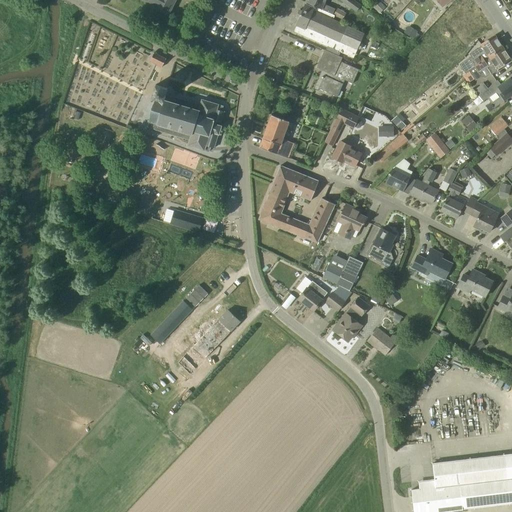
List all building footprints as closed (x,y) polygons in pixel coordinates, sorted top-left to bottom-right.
[(141,0),(154,7),(154,8),(168,15),(175,0),(141,0)] [(332,14),(334,9),(324,4),(325,0),(307,0),(306,3),(332,14)] [(354,0),(341,0),(356,11),(361,6),(354,0)] [(466,0),(455,8),(474,36),(491,25),(473,0),(466,0)] [(363,33),(313,10),(314,8),(305,4),(302,12),(300,11),(300,9),(296,18),(297,17),(299,18),(296,26),(297,26),(294,32),(352,57),(356,48),(359,49),(361,44),(359,43),(363,33)] [(337,8),(333,15),(334,15),(342,20),(346,13),(337,8)] [(425,30),(438,43),(455,25),(442,12),(425,30)] [(408,25),(404,33),(413,38),(417,33),(418,31),(408,25)] [(473,60),(472,60),(471,61),(474,66),(476,65),(502,47),(495,35),(482,43),(483,45),(469,54),(473,60)] [(487,67),(491,73),(492,74),(498,70),(498,69),(511,60),(502,47),(476,65),(480,72),(487,67)] [(352,83),(359,69),(341,61),(342,57),(324,50),(316,67),(326,72),(324,76),(320,74),(313,89),(318,90),(319,88),(337,96),(344,79),(352,83)] [(166,59),(155,53),(154,53),(150,61),(162,67),(166,59)] [(480,72),(476,65),(474,66),(468,70),(474,79),(474,80),(482,75),(484,78),(491,73),(487,67),(480,72)] [(468,83),(469,82),(474,79),(468,70),(462,74),(468,83)] [(511,80),(510,78),(501,84),(498,80),(488,88),(479,96),(483,101),(487,98),(490,102),(486,106),(490,112),(495,109),(494,108),(504,100),(505,101),(511,96),(511,80)] [(200,105),(165,95),(167,88),(156,85),(152,97),(155,98),(153,104),(150,115),(148,121),(150,122),(148,127),(155,129),(189,140),(188,145),(204,150),(209,152),(210,147),(214,148),(218,134),(221,135),(223,126),(220,126),(224,112),(221,111),(223,106),(218,105),(202,100),(200,105)] [(341,109),(337,119),(344,122),(353,127),(358,117),(341,109)] [(288,137),(290,132),(285,131),(289,122),(271,115),(259,147),(288,158),(294,143),(282,138),(283,135),(288,137)] [(478,126),(468,115),(461,121),(470,133),(478,126)] [(496,135),(508,125),(500,116),(489,126),(496,135)] [(330,132),(325,142),(333,145),(337,135),(330,132)] [(496,155),(511,141),(511,138),(507,132),(489,148),(496,155)] [(440,158),(450,151),(435,133),(426,140),(440,158)] [(423,134),(413,141),(414,142),(416,144),(417,146),(426,138),(423,134)] [(396,139),(386,147),(391,154),(402,145),(396,139)] [(450,139),(445,143),(450,149),(455,144),(450,139)] [(354,166),(360,154),(348,148),(348,147),(339,142),(332,157),(342,162),(343,160),(354,166)] [(385,183),(403,191),(412,172),(407,169),(410,163),(403,159),(392,168),(385,183)] [(457,171),(459,167),(453,164),(451,168),(449,167),(443,180),(450,184),(451,184),(457,172),(457,171)] [(310,200),(318,181),(280,166),(259,219),(319,242),(335,204),(322,198),(311,225),(286,215),(281,213),(290,192),(310,200)] [(432,182),(437,172),(428,167),(421,182),(416,180),(409,195),(419,200),(420,198),(432,204),(438,190),(427,185),(429,181),(432,182)] [(468,167),(459,170),(463,178),(471,175),(468,167)] [(501,183),(499,192),(500,192),(508,194),(509,194),(511,185),(501,183)] [(449,191),(441,210),(457,218),(462,206),(452,201),(455,194),(458,196),(461,189),(451,184),(450,184),(448,190),(449,191)] [(470,215),(477,201),(470,198),(463,212),(470,215)] [(477,218),(473,227),(479,230),(480,227),(489,232),(498,212),(477,201),(470,215),(477,218)] [(364,224),(367,218),(355,212),(357,209),(346,204),(340,221),(344,223),(340,234),(349,238),(353,227),(360,230),(363,223),(364,224)] [(508,227),(511,223),(511,208),(500,217),(508,227)] [(198,232),(203,217),(175,209),(170,223),(198,232)] [(511,226),(500,236),(504,242),(505,241),(511,248),(511,226)] [(386,255),(383,253),(385,250),(389,252),(394,243),(391,242),(394,235),(381,228),(370,254),(383,261),(386,255)] [(452,264),(437,256),(439,253),(431,249),(426,259),(418,255),(412,268),(425,275),(427,270),(445,279),(452,264)] [(337,283),(344,268),(330,262),(323,277),(337,283)] [(350,290),(357,274),(344,268),(337,283),(350,290)] [(493,281),(480,275),(481,274),(472,269),(469,277),(464,274),(458,287),(464,291),(466,286),(486,297),(493,281)] [(313,311),(327,293),(312,281),(298,299),(313,311)] [(201,282),(189,295),(198,304),(210,290),(201,282)] [(338,312),(346,302),(345,301),(341,298),(333,291),(325,301),(338,312)] [(374,294),(371,299),(378,303),(381,298),(381,295),(377,293),(374,294)] [(392,293),(385,299),(390,306),(397,300),(392,293)] [(511,294),(510,298),(504,295),(499,306),(506,310),(507,308),(511,310),(511,294)] [(346,313),(340,321),(336,326),(337,327),(334,331),(348,341),(352,335),(353,335),(361,325),(356,321),(359,315),(361,317),(370,306),(358,296),(349,307),(350,308),(346,313)] [(193,309),(184,300),(150,334),(159,342),(193,309)] [(194,345),(177,363),(190,374),(239,321),(228,310),(212,327),(206,321),(189,340),(194,345)] [(390,337),(377,327),(367,340),(385,355),(398,339),(393,334),(390,337)] [(482,341),(475,345),(479,350),(485,346),(482,341)] [(511,453),(432,463),(434,479),(419,481),(420,489),(411,490),(413,511),(435,511),(511,502),(511,453)]
